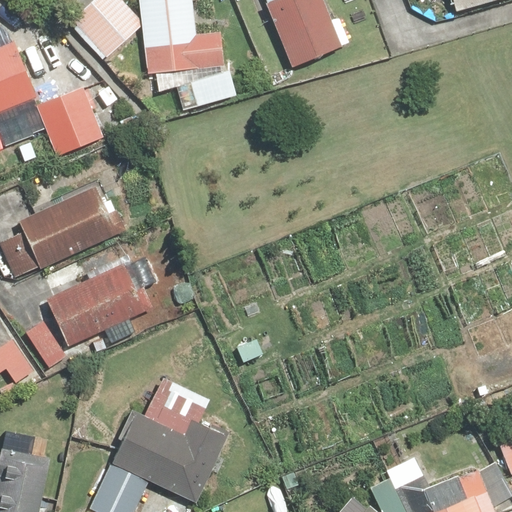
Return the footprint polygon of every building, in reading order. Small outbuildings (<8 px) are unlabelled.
[(103,61),(137,30),(109,0),(100,0),(71,27),(103,61)] [(137,0),(145,75),(221,67),(217,32),(193,34),(189,0),(137,0)] [(318,0),(271,0),(262,4),(289,69),(339,48),(318,0)] [(449,0),(453,11),(491,0),(449,0)] [(0,110),(34,97),(11,41),(0,45),(0,110)] [(229,74),(188,82),(193,106),(234,98),(229,74)] [(81,88),(34,107),(54,158),(101,139),(81,88)] [(90,186),(14,223),(38,273),(125,231),(115,210),(104,215),(90,186)] [(124,267),(135,290),(154,281),(144,258),(124,267)] [(120,266),(44,299),(65,347),(142,314),(120,266)] [(43,324),(24,336),(46,371),(65,359),(43,324)] [(253,337),(233,346),(242,366),(262,357),(253,337)] [(0,348),(0,373),(4,371),(13,385),(32,373),(12,341),(0,348)] [(132,411),(107,464),(193,504),(225,436),(188,419),(181,434),(132,411)] [(511,434),(496,441),(510,475),(511,473),(511,434)] [(0,451),(0,511),(37,511),(47,460),(0,451)] [(464,500),(433,511),(492,511),(475,470),(455,478),(464,500)]
